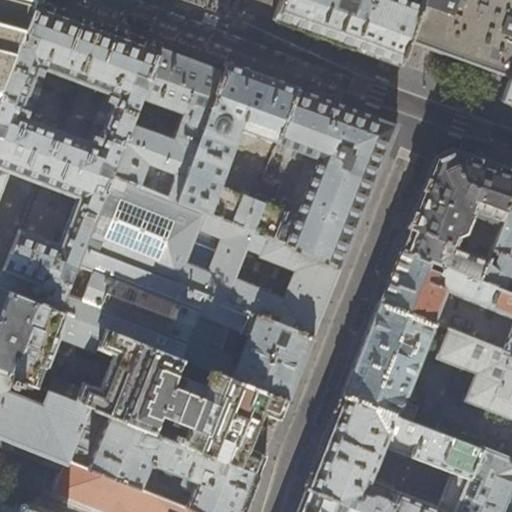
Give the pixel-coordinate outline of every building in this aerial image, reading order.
[(0,0),(0,98),(37,2),(27,0),(0,0)] [(290,25),(337,42),(350,0),(280,0),(273,19),(290,25)] [(408,41),(423,0),(368,0),(352,47),(400,65),(408,41)] [(511,0),(423,0),(408,41),(422,46),(436,51),(456,58),(489,70),(510,78),(511,71),(511,0)] [(69,14),(37,2),(0,98),(0,195),(9,173),(37,184),(57,130),(29,119),(47,70),(76,82),(98,24),(69,14)] [(130,36),(98,24),(76,82),(106,93),(88,142),(57,130),(37,184),(76,198),(59,246),(19,230),(0,279),(0,288),(58,311),(82,247),(109,176),(129,124),(140,97),(159,46),(130,36)] [(191,59),(159,46),(140,97),(184,113),(174,140),(129,124),(109,176),(176,202),(226,62),(225,62),(207,66),(191,59)] [(263,76),(226,62),(176,202),(243,229),(254,200),(219,187),(240,129),(276,142),(297,88),(263,76)] [(511,71),(510,78),(502,100),(511,103),(511,71)] [(342,105),(297,88),(276,142),(318,157),(295,217),(254,200),(243,229),(340,266),(367,197),(396,124),(342,105)] [(450,150),(443,154),(435,157),(425,184),(406,233),(400,248),(479,278),(485,260),(490,247),(511,188),(511,171),(482,161),(450,150)] [(324,306),(340,266),(243,229),(176,202),(109,176),(82,247),(312,336),(324,306)] [(511,188),(490,247),(498,250),(493,263),(485,260),(479,278),(511,291),(511,188)] [(312,336),(82,247),(58,311),(287,400),(297,373),(312,336)] [(511,291),(479,278),(400,248),(389,275),(381,295),(379,302),(433,323),(446,289),(511,316),(511,323),(510,329),(502,350),(511,353),(511,291)] [(287,400),(58,311),(0,288),(0,372),(35,386),(55,337),(94,352),(95,350),(110,356),(97,390),(80,384),(73,401),(90,407),(142,428),(159,435),(258,474),(266,454),(263,453),(252,442),(255,432),(261,419),(277,419),(279,420),(287,400)] [(402,401),(433,323),(379,302),(359,352),(341,395),(408,421),(414,406),(402,401)] [(511,511),(511,353),(502,350),(446,328),(435,356),(460,367),(460,365),(473,372),(464,396),(463,396),(461,400),(465,401),(466,400),(511,418),(511,459),(479,446),(478,448),(452,511),(511,511)] [(0,435),(42,451),(69,461),(90,407),(73,401),(35,386),(0,372),(0,435)] [(408,421),(341,395),(324,438),(305,488),(365,511),(452,511),(478,448),(408,421)] [(139,437),(142,428),(90,407),(69,461),(139,488),(148,464),(183,477),(180,485),(183,489),(191,493),(186,507),(199,511),(242,511),(247,502),(258,474),(159,435),(156,444),(139,437)] [(139,488),(69,461),(55,493),(101,511),(199,511),(186,507),(139,488)] [(365,511),(305,488),(295,511),(365,511)]
